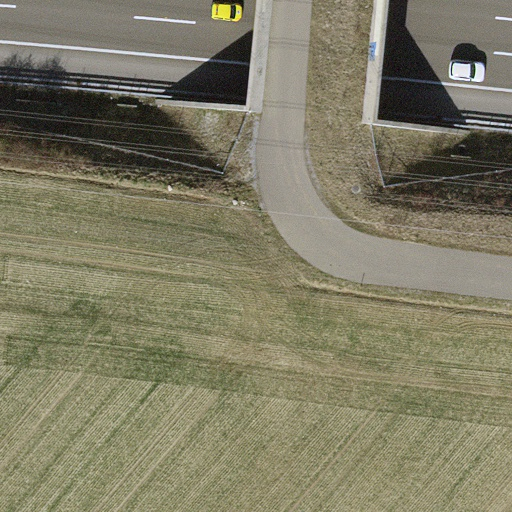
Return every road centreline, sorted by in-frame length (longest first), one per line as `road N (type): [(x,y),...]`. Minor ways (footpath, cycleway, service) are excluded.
road 1 (motorway): [(110,0),(511,39)]
road 2 (unclassified): [(285,112),(283,173),(297,209),(329,243),(376,262),(511,278)]
